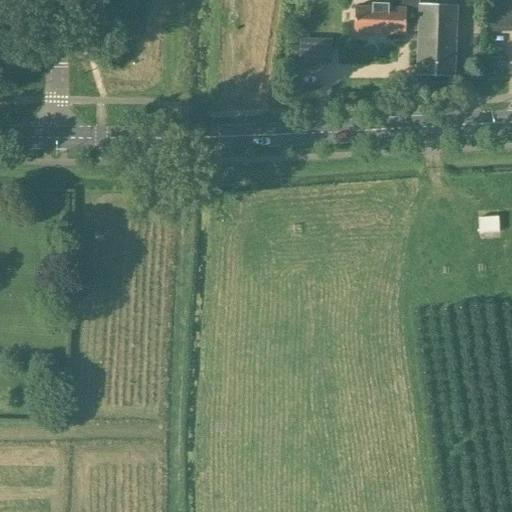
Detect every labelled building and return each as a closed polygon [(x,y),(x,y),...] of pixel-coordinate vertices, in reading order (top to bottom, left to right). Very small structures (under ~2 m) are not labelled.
[(407,31),(419,31),(420,9),(420,4),(420,0),(388,0),(388,3),(372,3),(372,7),(355,7),(354,32),(386,34),(386,40),(404,41),(404,30),(407,31)] [(511,0),(492,0),(492,24),(511,24),(511,0)] [(420,4),(420,9),(419,31),(418,74),(455,75),(457,5),(420,4)] [(332,39),(299,38),(298,63),(331,64),(332,39)] [(477,232),(497,231),(497,216),(477,217),(477,232)]
